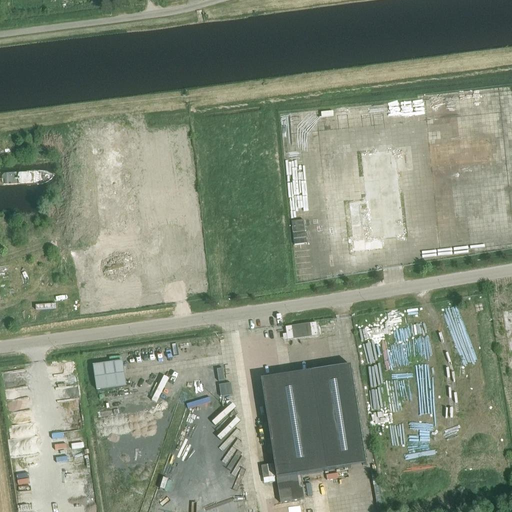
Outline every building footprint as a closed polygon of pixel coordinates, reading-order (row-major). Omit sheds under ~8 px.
[(316,111),(308,111),(308,122),(316,122),(316,111)] [(438,128),(462,127),(461,115),(438,116),(438,128)] [(464,128),(475,128),(474,116),(463,116),(464,128)] [(491,139),(430,143),(432,165),(492,161),(491,139)] [(367,201),(350,202),(355,251),(384,248),(383,239),(405,237),(397,147),(362,150),(367,201)] [(496,184),(483,184),(485,223),(498,222),(496,184)] [(455,236),(467,235),(463,187),(436,189),(439,219),(454,218),(455,236)] [(499,203),(500,221),(511,220),(511,215),(511,202),(499,203)] [(287,340),(318,336),(316,324),(286,328),(287,340)] [(296,356),(298,373),(333,367),(329,343),(302,348),(303,355),(296,356)] [(123,363),(93,367),(96,391),(126,387),(123,363)] [(351,366),(261,380),(276,479),(297,476),(366,465),(351,366)] [(144,398),(155,402),(163,380),(152,376),(144,398)] [(185,395),(220,391),(219,380),(184,384),(185,395)] [(271,464),(261,465),(263,478),(273,476),(271,464)] [(276,479),(280,504),(304,500),(302,489),(299,489),(297,476),(276,479)] [(293,504),(293,511),(304,511),(303,502),(293,504)]
